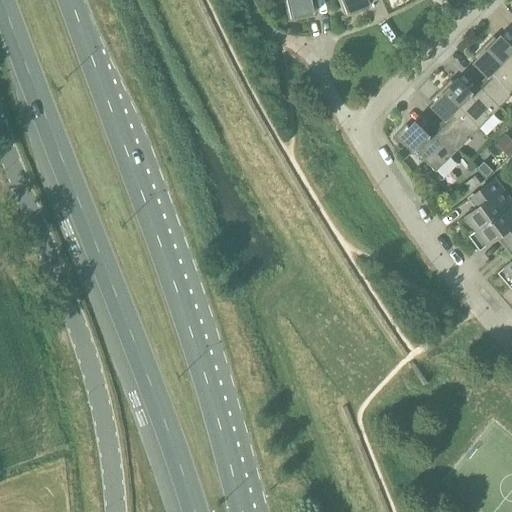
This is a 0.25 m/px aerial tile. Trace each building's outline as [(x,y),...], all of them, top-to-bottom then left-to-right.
[(311,0),(285,0),(286,1),(284,1),(288,22),(308,18),(307,15),(315,13),(311,0)] [(362,8),(370,5),(367,0),(337,0),(345,18),(364,11),(362,8)] [(511,76),(511,51),(498,37),(496,40),(492,37),(482,47),(511,76)] [(489,79),(480,88),(499,107),(511,93),(511,76),(482,47),(472,57),(475,61),(473,63),(489,79)] [(499,107),(480,88),(472,97),(456,81),(453,83),(450,80),(439,90),(478,128),(499,107)] [(446,123),(438,131),(456,150),(478,128),(439,90),(429,100),(433,104),(430,106),(446,123)] [(434,172),(456,150),(438,131),(429,140),(413,124),(408,128),(405,125),(394,136),(411,153),(413,151),(434,172)] [(495,144),(508,157),(511,153),(511,144),(504,136),(495,144)] [(486,178),(492,171),(483,163),(477,169),(486,178)] [(469,192),(479,184),(474,176),(463,184),(469,192)] [(472,196),(479,206),(457,222),(466,235),(503,209),(510,203),(493,180),(472,196)] [(501,235),(508,245),(511,241),(511,202),(510,203),(503,209),(466,235),(478,252),(501,235)] [(511,241),(508,245),(511,249),(511,259),(496,273),(508,287),(511,283),(511,241)]
